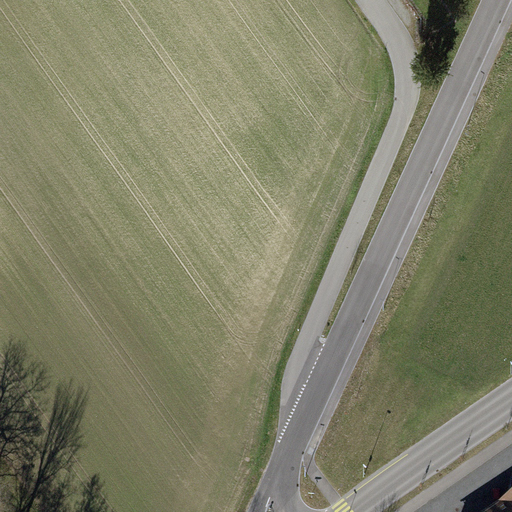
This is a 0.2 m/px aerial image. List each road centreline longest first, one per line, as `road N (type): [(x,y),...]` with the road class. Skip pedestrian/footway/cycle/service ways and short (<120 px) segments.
road 1 (residential): [(496,0),(313,403)]
road 2 (residential): [(371,0),(409,71),(400,122),(302,352),(296,389),(313,403)]
road 3 (tertiary): [(511,403),(356,511)]
